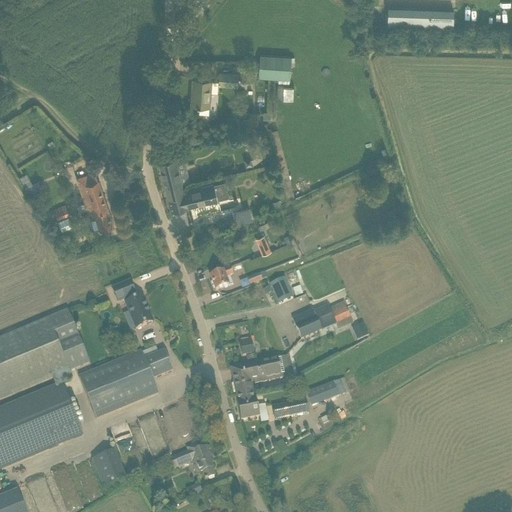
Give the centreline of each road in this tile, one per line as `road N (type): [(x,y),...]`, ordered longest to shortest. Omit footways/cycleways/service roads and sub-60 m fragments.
road 1 (unclassified): [(263,511),(147,177),(151,107),(173,48)]
road 2 (track): [(33,97),(102,156),(147,177)]
